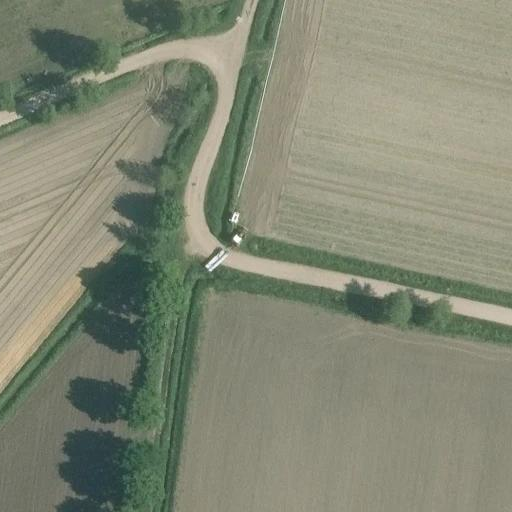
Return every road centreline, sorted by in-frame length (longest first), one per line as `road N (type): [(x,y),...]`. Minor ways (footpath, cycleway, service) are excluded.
road 1 (track): [(198,238),(226,256),(511,317)]
road 2 (track): [(149,511),(182,267),(198,238)]
road 3 (track): [(0,122),(176,48),(212,53),(232,74)]
road 4 (track): [(198,238),(187,213),(190,179),(253,0)]
